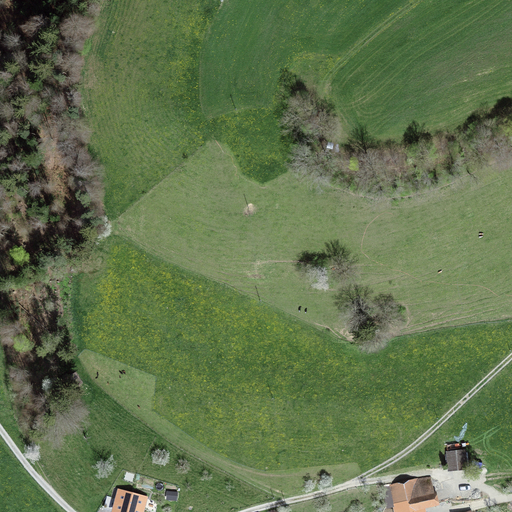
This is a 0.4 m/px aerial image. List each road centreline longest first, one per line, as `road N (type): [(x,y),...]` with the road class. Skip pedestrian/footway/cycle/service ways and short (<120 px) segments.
road 1 (unclassified): [(246,511),(345,484),(394,459),(511,353)]
road 2 (track): [(345,484),(415,472),(511,473)]
